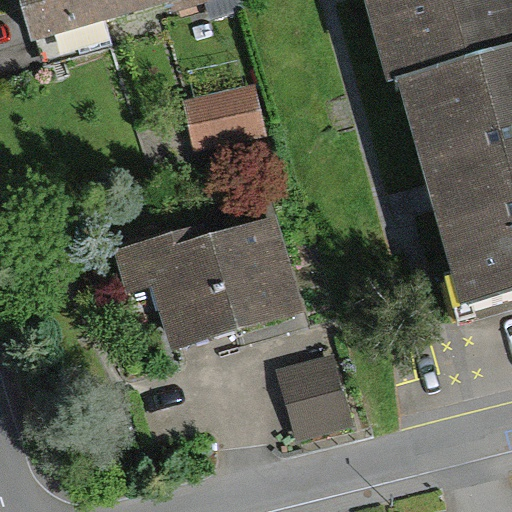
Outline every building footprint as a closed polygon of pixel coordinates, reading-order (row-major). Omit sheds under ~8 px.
[(21,0),(31,33),(144,0),(169,0),(172,10),(206,0),(21,0)] [(511,0),(396,0),(424,94),(511,68),(511,0)] [(511,68),(424,94),(457,208),(492,330),(511,324),(511,68)] [(253,83),(183,96),(192,144),(262,131),(253,83)] [(228,232),(136,254),(147,298),(176,291),(192,356),(323,324),(299,226),(231,242),(228,232)] [(331,349),(277,364),(300,441),(353,425),(331,349)]
